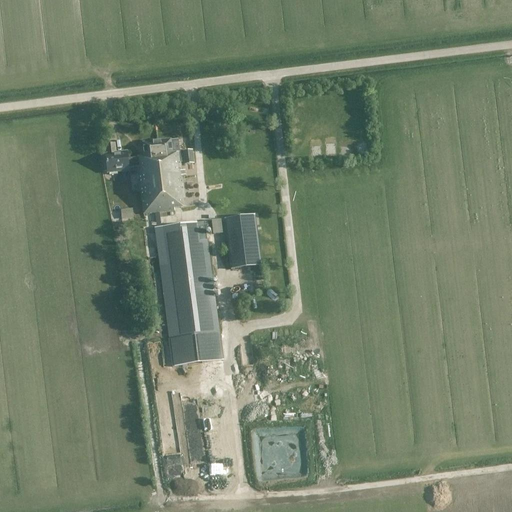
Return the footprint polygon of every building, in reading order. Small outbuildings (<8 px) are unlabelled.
[(174,209),(186,207),(180,163),(185,163),(185,165),(193,164),(192,151),(183,152),(179,152),(178,140),(171,141),(171,140),(143,144),(144,157),(127,159),(126,152),(115,153),(114,144),(106,145),(108,154),(106,154),(108,174),(129,172),(128,169),(138,167),(143,215),(175,211),(174,209)] [(122,209),(122,219),(134,218),(133,208),(122,209)] [(261,266),(255,216),(223,220),(230,270),(261,266)] [(223,234),(221,220),(211,222),(205,223),(154,229),(169,341),(168,341),(171,368),(193,365),(193,364),(202,363),(202,364),(224,361),(220,335),(206,232),(212,231),(213,235),(223,234)] [(149,272),(148,262),(142,262),(142,263),(138,264),(139,271),(143,271),(143,272),(149,272)]
